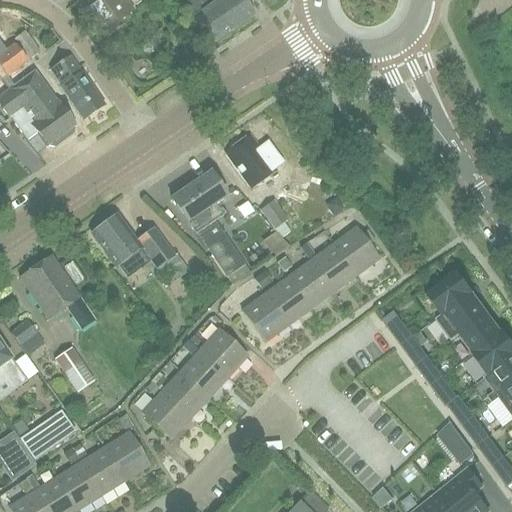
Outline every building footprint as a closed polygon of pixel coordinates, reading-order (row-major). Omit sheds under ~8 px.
[(81,0),(78,3),(100,34),(132,11),(124,0),(81,0)] [(183,0),(186,3),(195,15),(213,43),(253,16),(242,0),(158,0),(168,12),(178,5),(174,0),(183,0)] [(14,40),(29,60),(40,53),(24,32),(14,40)] [(0,80),(13,71),(26,61),(20,53),(14,45),(10,48),(5,51),(0,44),(0,43),(0,80)] [(70,56),(49,70),(60,87),(82,120),(104,105),(81,72),(80,73),(70,56)] [(58,105),(34,72),(12,88),(7,92),(0,96),(0,108),(8,119),(10,118),(26,141),(36,134),(46,147),(74,126),(59,104),(58,105)] [(4,78),(0,80),(0,82),(7,92),(12,88),(4,78)] [(249,137),(226,153),(251,187),(274,170),(273,169),(281,163),(265,141),(257,147),(249,137)] [(210,172),(170,199),(194,235),(215,222),(222,217),(214,205),(226,197),(210,172)] [(260,212),(280,240),(290,232),(284,224),(288,221),(274,201),(260,212)] [(342,209),(336,201),(328,206),(334,214),(342,209)] [(116,216),(90,235),(115,267),(140,248),(156,269),(173,256),(153,229),(136,242),(116,216)] [(215,222),(194,235),(204,250),(206,249),(227,278),(245,266),(215,222)] [(354,229),(332,246),(355,277),(378,260),(368,246),(359,235),(354,229)] [(365,231),(359,235),(368,246),(374,242),(365,231)] [(316,257),(306,244),(299,248),(309,262),(316,257)] [(355,277),(332,246),(309,262),(333,294),(355,277)] [(80,298),(52,256),(19,278),(48,320),(80,298)] [(174,276),(195,281),(200,262),(179,256),(174,276)] [(291,268),(285,258),(277,264),(283,273),(291,268)] [(63,267),(77,289),(85,283),(72,262),(63,267)] [(309,262),(287,279),(310,310),(333,294),(309,262)] [(272,282),(264,272),(253,279),(261,290),(272,282)] [(472,294),(456,273),(425,295),(440,316),(441,317),(456,306),(471,295),(472,294)] [(287,279),(264,295),(288,327),(310,310),(287,279)] [(288,327),(264,295),(241,313),(265,344),(288,327)] [(486,316),(471,295),(456,306),(441,317),(440,316),(435,320),(450,341),(459,335),(473,326),(486,316)] [(500,334),(486,316),(473,326),(459,335),(473,355),(486,345),(493,340),(500,334)] [(42,344),(26,319),(9,330),(25,355),(42,344)] [(412,338),(403,325),(391,333),(400,346),(412,338)] [(218,331),(198,352),(228,379),(247,358),(218,331)] [(487,375),(488,377),(503,366),(511,358),(511,345),(502,333),(500,334),(493,340),(486,345),(473,355),(472,355),(479,365),(487,375)] [(196,335),(190,342),(196,347),(202,341),(196,335)] [(421,350),(412,338),(400,346),(410,359),(421,350)] [(182,347),(193,358),(198,352),(188,341),(182,347)] [(0,381),(6,378),(14,391),(25,382),(0,345),(0,381)] [(94,382),(71,348),(54,360),(77,394),(79,392),(81,395),(95,386),(93,383),(94,382)] [(198,352),(179,372),(208,399),(228,379),(198,352)] [(498,399),(511,388),(511,358),(503,366),(488,377),(487,375),(483,378),(493,393),(487,397),(492,404),(498,399)] [(442,378),(432,366),(421,374),(430,386),(442,378)] [(208,399),(179,372),(160,392),(189,420),(208,399)] [(451,391),(442,378),(430,386),(440,399),(451,391)] [(152,394),(157,389),(151,383),(146,389),(152,394)] [(511,388),(498,399),(511,417),(511,388)] [(189,420),(160,392),(140,413),(170,440),(189,420)] [(473,418),(464,405),(452,413),(462,426),(473,418)] [(33,460),(74,432),(60,412),(19,439),(33,460)] [(132,427),(125,415),(117,421),(124,432),(132,427)] [(482,430),(473,418),(462,426),(471,439),(482,430)] [(443,444),(456,433),(449,423),(436,436),(443,444)] [(128,433),(104,448),(125,482),(149,467),(128,433)] [(77,459),(84,454),(78,445),(72,450),(77,459)] [(465,445),(452,455),(460,465),(473,455),(465,445)] [(503,458),(494,446),(482,454),(492,467),(503,458)] [(125,482),(104,448),(80,463),(101,497),(125,482)] [(71,449),(63,454),(69,464),(77,459),(71,449)] [(511,471),(511,470),(503,458),(492,467),(501,479),(511,471)] [(101,497),(80,463),(56,478),(77,511),(101,497)] [(482,487),(468,469),(437,494),(451,511),(487,511),(488,511),(474,494),(482,487)] [(32,475),(25,480),(32,492),(39,488),(37,486),(38,485),(32,475)] [(39,488),(32,492),(44,511),(76,511),(77,511),(56,478),(39,488)] [(10,511),(44,511),(32,492),(25,480),(18,485),(21,491),(25,497),(21,499),(15,503),(9,507),(8,507),(10,511)] [(372,499),(381,509),(392,500),(383,489),(372,499)] [(451,511),(437,494),(414,511),(451,511)] [(307,511),(297,502),(287,511),(307,511)]
